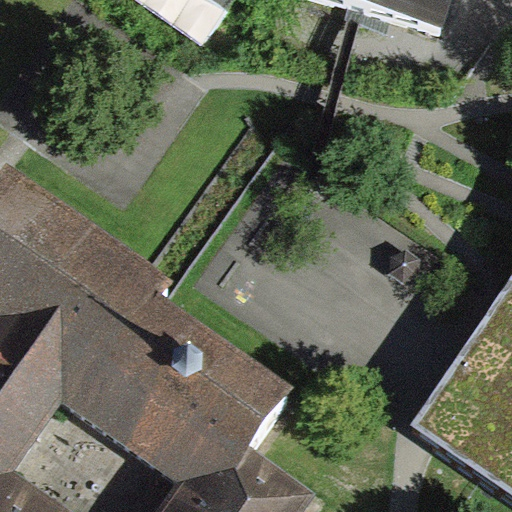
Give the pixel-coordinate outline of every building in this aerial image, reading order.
[(219,0),(232,8),(237,0),(219,0)] [(310,0),(440,33),(448,0),(310,0)] [(242,505),(262,478),(314,407),(0,180),(0,365),(50,402),(67,378),(242,505)] [(511,300),(424,441),(511,502),(511,300)] [(0,511),(308,511),(262,478),(242,505),(67,378),(50,402),(0,365),(0,511)]
